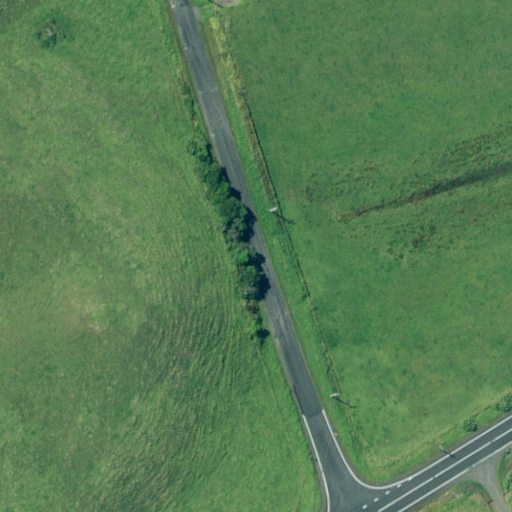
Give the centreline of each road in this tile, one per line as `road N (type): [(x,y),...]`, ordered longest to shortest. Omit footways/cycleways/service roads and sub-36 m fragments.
road 1 (unclassified): [(356,511),(175,0)]
road 2 (unclassified): [(511,430),(381,511)]
